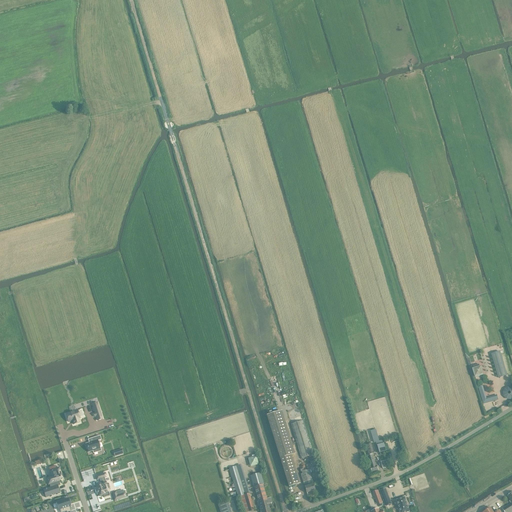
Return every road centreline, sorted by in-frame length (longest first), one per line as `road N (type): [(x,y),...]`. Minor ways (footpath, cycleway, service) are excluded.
road 1 (track): [(286,511),(161,101)]
road 2 (track): [(161,101),(94,117),(74,176),(74,213),(0,235)]
road 3 (unclassified): [(300,511),(397,476),(511,409)]
road 4 (residential): [(50,393),(87,511)]
